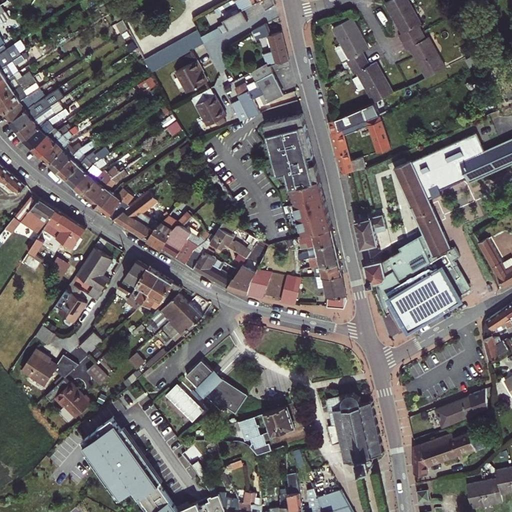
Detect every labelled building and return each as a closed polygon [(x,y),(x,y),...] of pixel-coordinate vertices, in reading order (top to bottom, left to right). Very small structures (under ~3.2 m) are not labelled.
[(230,0),(219,7),(222,12),(236,4),(240,3),(243,8),(239,10),(224,18),(226,21),(219,25),(223,33),(276,3),(275,0),(230,0)] [(400,35),(404,42),(423,31),(419,25),(422,23),(408,0),(390,0),(386,3),(394,18),(397,17),(405,32),(403,33),(400,35)] [(193,21),(196,26),(203,23),(220,13),(217,7),(193,21)] [(124,18),(117,8),(112,11),(119,21),(124,18)] [(0,34),(0,23),(11,17),(7,11),(6,12),(0,15),(0,53),(4,50),(1,46),(6,43),(0,34)] [(344,61),(348,69),(351,67),(367,59),(363,51),(367,49),(358,34),(361,33),(352,17),(334,27),(343,44),(350,58),(344,61)] [(396,21),(403,33),(405,32),(397,17),(394,18),(396,21)] [(130,29),(124,18),(119,21),(117,23),(123,34),(130,29)] [(214,30),(209,33),(203,23),(196,26),(198,30),(205,43),(206,42),(218,36),(214,30)] [(283,31),(271,34),(267,23),(254,30),(257,38),(269,35),(273,50),(264,53),(267,63),(268,65),(272,64),(290,60),(286,43),(283,31)] [(453,34),(458,31),(455,25),(449,27),(453,34)] [(204,43),(205,43),(198,30),(192,34),(199,46),(204,43)] [(429,36),(426,38),(423,31),(404,42),(408,49),(411,47),(413,46),(421,61),(419,62),(427,78),(446,67),(429,36)] [(367,49),(369,48),(362,35),(361,33),(358,34),(367,49)] [(193,49),(199,46),(192,34),(186,37),(193,49)] [(187,52),(193,49),(186,37),(181,40),(187,52)] [(181,56),(187,52),(181,40),(175,43),(181,56)] [(176,59),(181,56),(175,43),(169,47),(176,59)] [(344,61),(350,58),(343,44),(336,48),(344,61)] [(413,46),(411,47),(412,51),(419,62),(421,61),(413,46)] [(170,62),(176,59),(169,47),(163,50),(170,62)] [(0,68),(8,63),(13,60),(17,58),(13,52),(8,55),(5,50),(4,50),(0,53),(0,68)] [(164,65),(170,62),(163,50),(157,53),(164,65)] [(158,69),(164,65),(157,53),(151,56),(158,69)] [(498,116),(511,110),(511,53),(480,65),(498,116)] [(16,65),(26,59),(24,56),(23,54),(17,58),(13,60),(16,65)] [(152,72),(158,69),(151,56),(145,60),(152,72)] [(468,59),(472,66),(477,63),(473,56),(468,59)] [(208,80),(200,66),(201,65),(200,63),(198,59),(177,70),(188,91),(208,80)] [(359,72),(360,75),(367,87),(375,102),(394,92),(385,76),(382,78),(374,63),(370,65),(367,59),(351,67),(355,74),(359,72)] [(15,74),(20,71),(16,65),(13,60),(8,63),(15,74)] [(374,63),(382,78),(385,76),(378,64),(377,61),(374,63)] [(0,83),(15,74),(8,63),(0,68),(0,83)] [(273,72),(274,71),(272,64),(268,65),(267,63),(251,72),(257,81),(259,80),(273,72)] [(0,98),(34,76),(30,71),(23,75),(18,78),(15,74),(0,83),(0,98)] [(280,86),(273,72),(259,80),(270,102),(284,94),(280,86)] [(140,83),(145,92),(158,84),(153,75),(140,83)] [(359,87),(363,89),(367,87),(360,75),(356,77),(355,81),(359,87)] [(37,82),(37,81),(34,76),(0,98),(0,106),(3,111),(29,95),(26,89),(37,82)] [(241,120),(261,113),(254,99),(261,96),(265,104),(270,102),(259,80),(257,81),(256,81),(259,87),(251,91),(248,85),(246,82),(236,87),(241,99),(233,103),(241,120)] [(251,91),(259,87),(256,81),(248,85),(251,91)] [(41,87),(37,82),(26,89),(29,95),(41,87)] [(31,98),(43,90),(41,87),(29,95),(31,98)] [(216,121),(218,125),(227,121),(224,116),(227,115),(213,90),(211,87),(194,96),(209,124),(216,121)] [(10,120),(46,96),(43,90),(31,98),(29,95),(3,111),(7,116),(10,120)] [(17,130),(50,106),(48,103),(56,97),(52,92),(46,96),(10,120),(14,125),(17,130)] [(161,106),(167,115),(172,111),(167,103),(161,106)] [(372,118),(380,114),(374,103),(366,107),(372,118)] [(49,119),(58,113),(52,105),(50,106),(17,130),(21,135),(25,139),(41,126),(49,119)] [(33,147),(49,133),(46,129),(52,124),(53,123),(70,112),(67,107),(58,113),(49,119),(41,126),(25,139),(29,143),(33,147)] [(343,129),(372,118),(366,107),(362,108),(343,117),(329,121),(330,127),(332,132),(343,129)] [(315,231),(333,227),(326,199),(325,197),(322,198),(321,194),(324,193),(322,187),(323,187),(316,162),(311,163),(308,149),(312,148),(303,113),(266,123),(270,138),(272,146),(276,163),(278,171),(279,173),(284,172),(287,171),(289,179),(291,186),(294,194),(295,200),(291,201),(294,211),(296,219),(296,220),(300,219),(302,226),(304,234),(315,231)] [(161,122),(165,128),(177,120),(173,114),(161,122)] [(378,153),(393,148),(382,119),(380,114),(372,118),(343,129),(344,134),(369,125),(378,153)] [(171,124),(177,133),(183,128),(178,120),(171,124)] [(49,133),(55,127),(52,124),(46,129),(49,133)] [(68,130),(64,125),(59,129),(57,126),(55,127),(49,133),(33,147),(37,151),(41,155),(63,134),(68,130)] [(68,138),(80,130),(76,125),(70,129),(68,130),(63,134),(41,155),(45,158),(50,163),(69,144),(71,141),(68,138)] [(352,161),(344,134),(343,129),(332,132),(337,150),(343,173),(355,171),(359,170),(367,168),(364,157),(352,161)] [(420,224),(438,216),(430,198),(443,192),(441,189),(468,178),(470,182),(511,163),(511,137),(486,149),(478,132),(413,160),(412,159),(395,167),(420,224)] [(67,179),(87,155),(84,153),(97,144),(94,139),(83,146),(79,149),(58,171),(63,175),(67,179)] [(79,149),(83,146),(80,142),(73,147),(69,144),(50,163),(53,166),(58,171),(79,149)] [(104,157),(110,152),(106,146),(96,154),(91,159),(87,155),(67,179),(71,182),(75,186),(95,163),(104,157)] [(316,162),(312,148),(308,149),(311,163),(316,162)] [(91,159),(96,154),(94,150),(87,155),(91,159)] [(84,194),(103,171),(100,168),(108,162),(104,157),(95,163),(75,186),(79,190),(84,194)] [(0,177),(19,193),(27,184),(15,174),(0,162),(0,177)] [(119,169),(116,165),(109,171),(107,169),(103,171),(84,194),(88,198),(92,201),(112,177),(121,171),(119,169)] [(110,189),(116,181),(129,172),(126,168),(121,171),(112,177),(92,201),(97,205),(101,208),(114,192),(110,189)] [(113,218),(130,205),(128,203),(134,195),(124,187),(118,196),(114,192),(101,208),(107,213),(113,218)] [(144,238),(144,237),(157,225),(160,223),(145,213),(137,219),(135,218),(143,212),(159,200),(151,190),(131,205),(130,205),(113,218),(129,229),(144,238)] [(22,221),(41,233),(45,228),(58,208),(47,201),(41,197),(34,193),(7,227),(11,230),(13,232),(22,221)] [(158,205),(167,217),(170,214),(161,202),(158,205)] [(49,231),(74,247),(87,228),(75,220),(58,208),(45,228),(49,231)] [(174,228),(178,223),(182,224),(192,214),(189,210),(180,220),(170,214),(167,217),(160,223),(157,225),(148,239),(157,245),(163,248),(171,236),(169,234),(173,227),(174,228)] [(362,241),(363,246),(379,242),(377,231),(387,229),(383,213),(357,220),(362,241)] [(426,237),(443,229),(438,216),(420,224),(426,237)] [(240,262),(243,264),(253,250),(248,247),(236,239),(235,241),(233,239),(236,235),(232,233),(237,225),(226,219),(211,242),(222,248),(225,243),(240,253),(237,259),(240,261),(240,262)] [(0,235),(0,243),(11,230),(7,227),(0,235)] [(195,250),(187,245),(190,241),(187,240),(189,237),(174,228),(173,227),(169,234),(171,236),(163,248),(174,255),(187,263),(195,250)] [(333,227),(315,232),(304,235),(300,236),(301,243),(308,241),(309,247),(336,241),(335,234),(333,227)] [(41,233),(39,237),(43,240),(49,231),(45,228),(41,233)] [(412,328),(462,299),(459,293),(471,287),(455,259),(461,256),(456,246),(452,248),(443,229),(426,237),(422,239),(420,237),(407,244),(407,243),(406,244),(408,248),(404,251),(402,249),(383,260),(366,263),(370,279),(367,279),(369,285),(374,284),(374,282),(377,281),(380,291),(376,292),(386,313),(390,311),(399,306),(406,317),(412,328)] [(201,235),(206,239),(209,235),(204,231),(201,235)] [(251,233),(247,240),(251,242),(256,245),(260,239),(251,233)] [(35,253),(43,240),(39,237),(35,243),(30,250),(35,253)] [(480,242),(505,287),(511,282),(511,269),(508,272),(503,263),(489,237),(480,242)] [(256,245),(254,248),(264,256),(270,244),(260,239),(256,245)] [(26,247),(30,250),(35,243),(31,240),(26,247)] [(208,240),(195,249),(203,254),(205,250),(208,246),(211,241),(208,240)] [(338,246),(336,241),(309,247),(310,251),(302,252),(303,258),(311,256),(339,251),(338,246)] [(95,247),(77,274),(71,282),(73,284),(79,275),(94,285),(102,291),(110,279),(103,274),(110,264),(113,259),(95,247)] [(187,263),(194,268),(199,260),(203,254),(195,249),(195,250),(187,263)] [(34,273),(43,259),(35,253),(30,250),(17,271),(23,275),(27,269),(34,273)] [(199,260),(194,268),(204,274),(225,286),(232,275),(220,268),(224,263),(215,256),(212,254),(206,250),(200,260),(199,260)] [(316,266),(341,262),(340,257),(339,251),(311,256),(312,260),(313,262),(315,261),(316,266)] [(59,255),(49,272),(61,280),(71,263),(59,255)] [(511,269),(511,257),(503,263),(508,272),(511,269)] [(126,277),(138,284),(149,266),(138,259),(126,277)] [(237,290),(249,294),(252,282),(257,272),(242,265),(243,264),(240,262),(238,265),(241,267),(234,277),(228,287),(237,290)] [(316,266),(316,276),(324,275),(343,274),(344,274),(342,267),(341,262),(316,266)] [(64,275),(71,280),(79,268),(72,264),(64,275)] [(145,301),(162,274),(156,270),(149,266),(138,284),(137,286),(133,293),(137,296),(132,304),(138,308),(145,301)] [(252,282),(249,294),(264,297),(273,271),(259,268),(257,272),(252,282)] [(158,297),(166,302),(184,287),(169,278),(162,274),(145,301),(153,306),(158,297)] [(282,302),(296,305),(303,277),(288,274),(282,302)] [(345,287),(343,274),(324,275),(329,298),(328,306),(345,308),(347,300),(345,287)] [(225,286),(228,287),(234,277),(232,275),(225,286)] [(125,279),(137,286),(138,284),(126,277),(125,279)] [(59,311),(75,322),(85,306),(88,302),(79,296),(83,290),(73,284),(71,282),(58,302),(64,305),(59,311)] [(102,291),(94,285),(89,294),(98,301),(104,292),(102,291)] [(119,288),(129,294),(130,292),(120,286),(119,288)] [(152,318),(160,327),(169,319),(181,308),(183,310),(191,302),(186,297),(180,291),(152,318)] [(127,301),(132,304),(137,296),(133,293),(127,301)] [(181,312),(194,326),(204,316),(200,313),(194,306),(191,302),(183,310),(181,312)] [(396,322),(406,317),(399,306),(390,311),(396,322)] [(484,335),(496,329),(498,332),(508,327),(511,325),(511,317),(511,316),(505,308),(495,314),(487,320),(484,327),(484,335)] [(184,334),(185,335),(194,326),(181,312),(171,320),(167,324),(180,337),(184,334)] [(46,325),(54,330),(57,326),(49,321),(46,325)] [(135,335),(146,326),(143,323),(132,331),(135,335)] [(40,329),(52,338),(56,332),(43,324),(40,329)] [(163,328),(176,341),(180,337),(167,324),(163,328)] [(36,335),(49,343),(52,338),(40,329),(36,335)] [(94,330),(89,335),(99,345),(104,340),(94,330)] [(85,339),(94,349),(99,345),(89,335),(85,339)] [(487,352),(489,362),(499,357),(511,349),(511,337),(508,340),(507,338),(500,342),(498,337),(494,338),(493,336),(484,339),(487,352)] [(80,344),(89,354),(94,349),(85,339),(80,344)] [(48,355),(37,347),(23,369),(46,384),(56,370),(63,374),(66,377),(80,364),(70,357),(64,354),(58,364),(51,360),(47,357),(48,355)] [(103,353),(98,347),(93,352),(97,358),(103,353)] [(147,363),(151,367),(168,352),(165,348),(147,363)] [(104,356),(113,366),(119,362),(110,351),(104,356)] [(138,368),(145,362),(136,352),(129,359),(138,368)] [(187,374),(222,409),(226,406),(237,412),(249,394),(214,372),(215,371),(203,359),(187,374)] [(101,384),(110,376),(96,362),(87,370),(101,384)] [(128,386),(137,379),(143,374),(139,369),(124,382),(128,386)] [(63,374),(55,382),(58,384),(66,377),(63,374)] [(76,417),(93,401),(86,394),(84,396),(72,381),(71,382),(66,377),(58,384),(47,395),(52,401),(56,398),(64,406),(65,405),(76,417)] [(204,409),(179,383),(167,394),(193,420),(204,409)] [(471,396),(477,412),(489,408),(487,388),(470,394),(470,396),(471,396)] [(343,395),(327,398),(333,424),(329,425),(333,444),(340,442),(341,444),(342,443),(344,451),(342,451),(343,453),(344,452),(346,460),(344,460),(345,462),(346,461),(347,463),(348,463),(348,461),(356,459),(357,461),(358,460),(358,459),(359,458),(361,466),(359,466),(360,468),(361,467),(362,469),(373,466),(372,465),(374,465),(374,463),(372,463),(371,460),(372,461),(373,461),(375,460),(376,460),(376,458),(377,457),(377,456),(377,455),(376,454),(383,453),(384,454),(385,454),(385,452),(387,452),(386,450),(385,451),(383,443),(385,443),(384,441),(383,442),(381,434),(383,433),(382,432),(381,432),(379,425),(380,424),(380,423),(378,423),(377,415),(378,415),(378,414),(376,414),(375,406),(376,406),(376,404),(374,405),(374,402),(375,402),(375,400),(373,401),(373,399),(372,399),(372,401),(363,403),(362,400),(362,398),(363,397),(362,396),(361,397),(360,395),(359,394),(357,393),(356,393),(356,391),(355,391),(354,392),(352,392),(349,393),(347,394),(345,395),(344,393),(343,395)] [(444,425),(477,412),(471,396),(470,396),(465,398),(437,409),(444,425)] [(500,403),(507,408),(511,401),(504,397),(500,403)] [(271,430),(273,436),(295,428),(288,405),(265,412),(271,430)] [(151,432),(163,424),(153,408),(141,416),(151,432)] [(262,434),(259,426),(261,425),(260,423),(259,424),(256,416),(240,421),(246,439),(252,438),(253,442),(251,446),(258,454),(273,449),(270,442),(268,443),(267,440),(264,433),(262,434)] [(228,511),(221,492),(218,492),(214,494),(211,495),(212,499),(201,504),(200,500),(181,509),(162,482),(123,429),(114,417),(86,436),(95,448),(91,451),(123,496),(134,489),(137,487),(143,495),(142,496),(153,511),(228,511)] [(126,427),(123,429),(162,482),(164,480),(126,427)] [(264,433),(267,440),(274,438),(273,436),(271,430),(264,433)] [(471,432),(455,438),(453,432),(415,445),(415,459),(415,473),(429,473),(428,463),(459,452),(462,451),(476,446),(471,432)] [(82,439),(91,451),(95,448),(86,436),(82,439)] [(205,446),(209,453),(217,449),(213,442),(205,446)] [(295,450),(300,464),(306,462),(301,448),(295,450)] [(123,496),(91,451),(88,453),(120,499),(123,496)] [(230,463),(232,469),(244,465),(242,459),(230,463)] [(204,477),(214,494),(218,492),(198,461),(194,463),(204,477)] [(482,468),(485,471),(490,466),(487,463),(482,468)] [(498,477),(502,493),(511,491),(511,488),(511,487),(511,465),(497,469),(498,477)] [(301,495),(297,471),(288,473),(289,485),(290,492),(289,493),(289,494),(291,504),(292,508),(303,506),(301,495)] [(253,485),(260,485),(260,474),(260,472),(252,472),(253,485)] [(498,477),(483,480),(487,501),(493,500),(493,503),(503,501),(502,493),(498,477)] [(468,483),(472,507),(477,506),(482,505),(481,502),(487,501),(483,480),(468,483)] [(282,490),(282,495),(289,494),(289,493),(290,492),(289,485),(286,486),(286,489),(282,490)] [(143,495),(137,487),(134,489),(140,498),(142,496),(143,495)] [(323,511),(318,497),(314,487),(311,488),(308,489),(311,507),(314,506),(314,511),(323,511)] [(354,511),(342,489),(318,497),(323,511),(354,511)] [(418,490),(419,501),(430,500),(429,489),(418,490)] [(240,505),(239,511),(252,511),(254,492),(248,491),(247,491),(245,502),(240,501),(240,505)] [(239,511),(240,505),(240,501),(240,499),(239,497),(224,495),(225,492),(221,492),(228,511),(239,511)] [(263,511),(261,496),(257,496),(258,492),(254,492),(252,511),(263,511)] [(263,511),(292,511),(292,508),(291,504),(289,494),(282,495),(281,495),(282,505),(283,511),(271,511),(272,510),(263,511)] [(211,495),(200,500),(201,504),(212,499),(211,495)]
